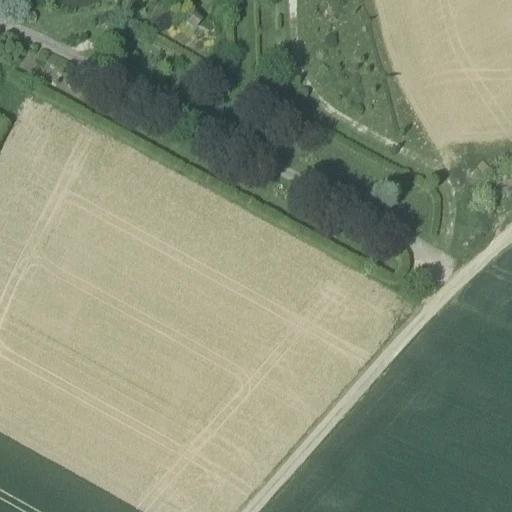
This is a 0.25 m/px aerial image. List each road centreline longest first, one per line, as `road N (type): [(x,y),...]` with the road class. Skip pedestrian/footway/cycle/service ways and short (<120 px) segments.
road 1 (track): [(0,32),(48,48),(370,223),(421,256),(443,296)]
road 2 (track): [(511,233),(443,296),(249,511)]
